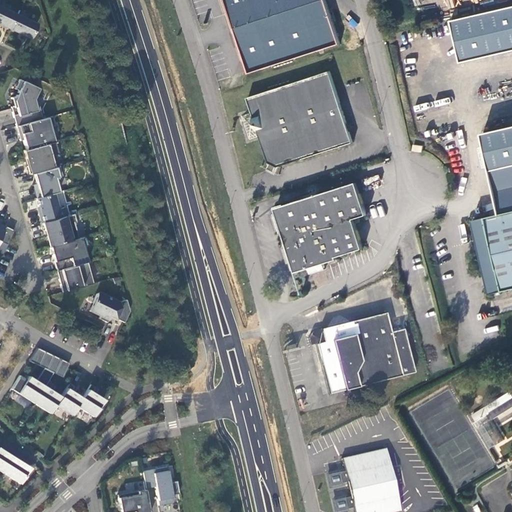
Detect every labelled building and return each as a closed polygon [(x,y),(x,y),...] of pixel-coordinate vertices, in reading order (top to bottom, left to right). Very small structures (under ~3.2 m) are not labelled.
[(232,17),(236,29),(324,0),(226,0),(228,5),(232,17)] [(325,0),(324,0),(236,29),(240,40),(243,50),(249,70),(250,72),(340,44),(329,10),(325,0)] [(0,3),(0,26),(12,32),(18,17),(7,13),(10,8),(0,3)] [(511,8),(454,21),(464,63),(511,51),(511,8)] [(18,17),(12,32),(32,41),(39,27),(28,22),(30,17),(20,13),(18,17)] [(236,29),(232,17),(228,24),(231,34),(240,40),(236,29)] [(336,86),(331,71),(249,97),(253,111),(242,115),(250,139),(262,135),(271,162),(274,164),(278,165),(280,166),(354,142),(336,86)] [(40,91),(20,82),(16,91),(19,93),(17,99),(12,100),(14,109),(15,110),(17,110),(19,117),(14,118),(17,129),(43,121),(39,104),(36,105),(35,102),(40,91)] [(55,144),(51,130),(56,129),(53,119),(43,121),(17,129),(19,138),(22,137),(24,143),(27,152),(55,144)] [(506,214),(511,212),(511,129),(486,135),(506,214)] [(59,169),(56,156),(59,156),(56,144),(55,144),(27,152),(24,153),(26,161),(29,160),(31,168),(28,169),(30,177),(59,169)] [(283,229),(289,247),(358,226),(356,218),(368,214),(358,182),(277,207),(279,214),(274,215),(279,230),(283,229)] [(68,218),(66,210),(59,212),(55,196),(37,201),(44,225),(68,218)] [(511,212),(506,214),(476,220),(492,294),(511,289),(511,212)] [(80,241),(75,225),(77,225),(75,217),(68,218),(44,225),(46,233),(48,233),(49,238),(48,239),(51,249),(80,241)] [(359,227),(358,226),(289,247),(285,248),(289,263),(294,261),(298,273),(311,269),(312,273),(327,268),(325,263),(340,259),(339,256),(365,248),(359,227)] [(0,243),(8,247),(15,233),(6,229),(4,234),(0,232),(0,243)] [(89,265),(82,241),(80,241),(51,249),(54,260),(55,260),(56,264),(55,264),(57,273),(89,265)] [(57,273),(63,295),(95,286),(89,265),(57,273)] [(101,295),(98,297),(89,313),(101,319),(99,321),(108,325),(111,318),(113,317),(114,320),(125,325),(131,314),(128,302),(120,305),(101,295)] [(414,372),(403,328),(390,331),(386,312),(349,321),(343,317),(342,320),(334,322),(332,319),(327,327),(313,330),(309,336),(311,344),(317,343),(329,393),(353,387),(414,372)] [(329,393),(317,343),(311,344),(312,347),(323,394),(329,393)] [(38,350),(30,364),(39,368),(46,354),(38,350)] [(46,354),(39,368),(47,372),(54,358),(46,354)] [(54,358),(47,372),(54,375),(55,376),(62,362),(54,358)] [(64,380),(70,366),(62,362),(55,376),(64,380)] [(41,386),(29,379),(18,396),(35,406),(48,384),(44,381),(41,386)] [(50,392),(53,387),(48,384),(35,406),(51,416),(56,407),(61,399),(50,392)] [(83,400),(72,393),(75,389),(70,385),(61,399),(56,407),(73,418),(78,409),(83,400)] [(94,419),(105,402),(93,395),(96,390),(91,387),(83,401),(83,400),(78,409),(94,419)] [(511,398),(491,412),(495,418),(511,407),(511,398)] [(493,421),(480,429),(491,448),(504,440),(493,421)] [(388,511),(400,509),(386,448),(341,458),(353,511),(388,511)] [(14,460),(0,450),(0,473),(4,476),(14,460)] [(21,486),(31,470),(14,460),(4,476),(21,486)] [(155,487),(157,505),(174,503),(171,467),(143,470),(145,488),(155,487)] [(338,473),(328,475),(330,485),(340,482),(338,473)] [(149,511),(146,492),(118,497),(120,511),(149,511)] [(344,497),(334,500),(336,510),(347,508),(344,497)]
